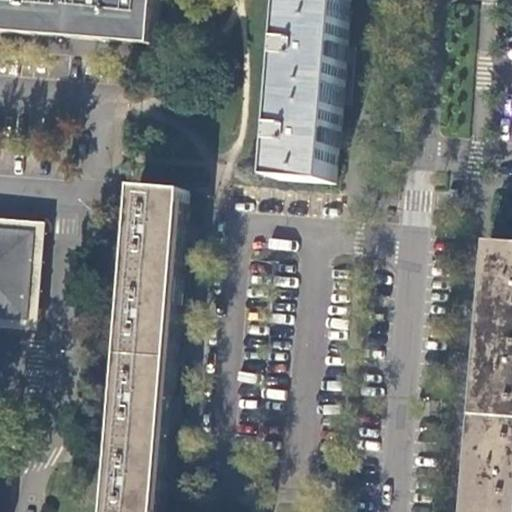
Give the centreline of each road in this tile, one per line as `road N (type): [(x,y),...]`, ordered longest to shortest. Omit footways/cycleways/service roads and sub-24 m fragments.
road 1 (tertiary): [(436,0),(397,511)]
road 2 (residential): [(30,511),(38,463),(75,378),(89,203),(0,196)]
